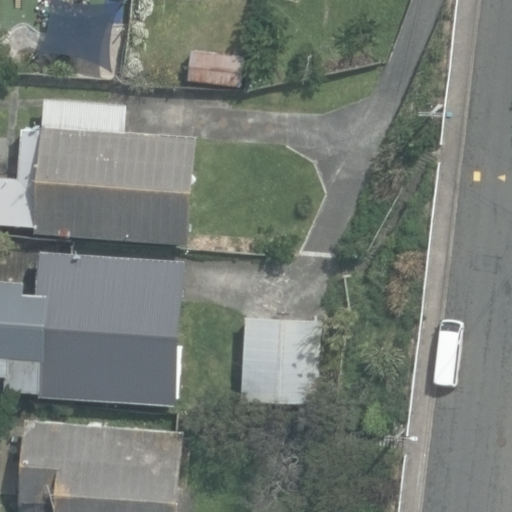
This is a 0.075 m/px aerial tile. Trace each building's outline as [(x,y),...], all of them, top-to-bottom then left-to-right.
[(0,0),(0,70),(120,76),(124,2),(103,1),(103,0),(0,0)] [(0,219),(39,222),(39,229),(195,241),(202,132),(130,127),(133,99),(49,93),(47,124),(25,123),(22,174),(0,172),(0,219)] [(183,402),(190,256),(45,247),(43,286),(31,285),(32,274),(0,272),(0,368),(11,370),(10,385),(44,388),(43,393),(183,402)] [(327,316),(249,312),(246,397),(323,401),(327,316)] [(183,511),(190,427),(30,414),(24,511),(183,511)]
